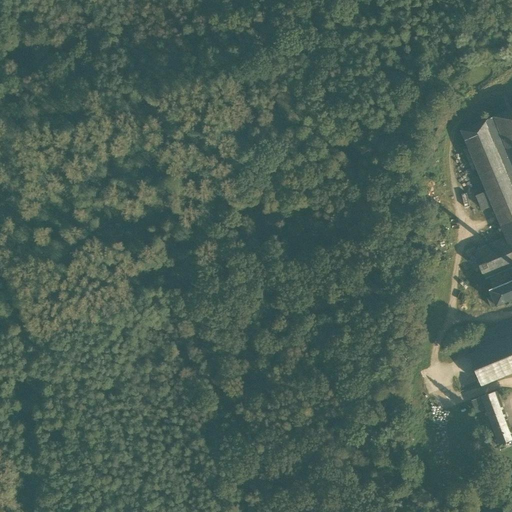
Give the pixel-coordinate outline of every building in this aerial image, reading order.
[(457,89),(432,120),(444,125),(468,97),(457,89)] [(511,109),(462,130),(487,191),(477,195),(483,210),(493,206),(507,238),(511,250),(511,280),(491,290),(493,296),(488,298),(492,307),(497,305),(511,299),(511,319),(490,328),(496,342),(477,350),(469,354),(482,385),(511,372),(511,109)] [(428,168),(444,125),(432,120),(415,163),(428,168)] [(417,217),(435,263),(448,258),(430,212),(417,217)] [(490,290),(491,290),(511,280),(511,250),(507,238),(474,251),(486,279),(486,280),(490,290)] [(472,336),(477,350),(496,342),(490,328),(472,336)] [(493,431),(498,444),(511,439),(511,429),(498,390),(473,399),(478,412),(485,409),(488,417),(485,418),(490,431),(493,431)] [(500,476),(503,475),(508,473),(506,468),(498,471),(500,476)]
